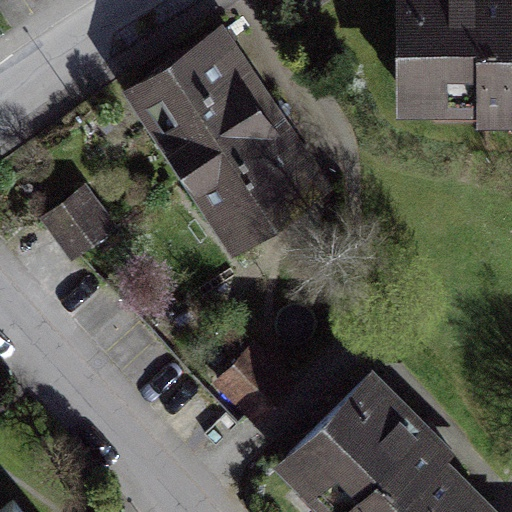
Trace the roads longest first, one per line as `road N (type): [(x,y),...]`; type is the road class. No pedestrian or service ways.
road 1 (residential): [(0,313),(186,511)]
road 2 (residential): [(148,0),(0,96)]
